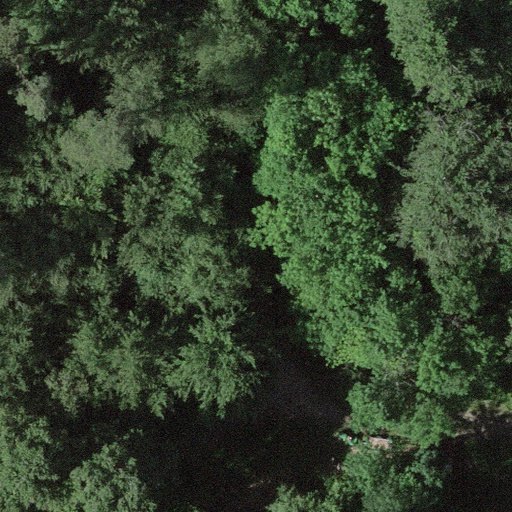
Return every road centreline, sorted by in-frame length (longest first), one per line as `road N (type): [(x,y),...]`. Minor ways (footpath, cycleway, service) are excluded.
road 1 (track): [(222,0),(285,382),(432,452)]
road 2 (track): [(285,382),(111,511)]
